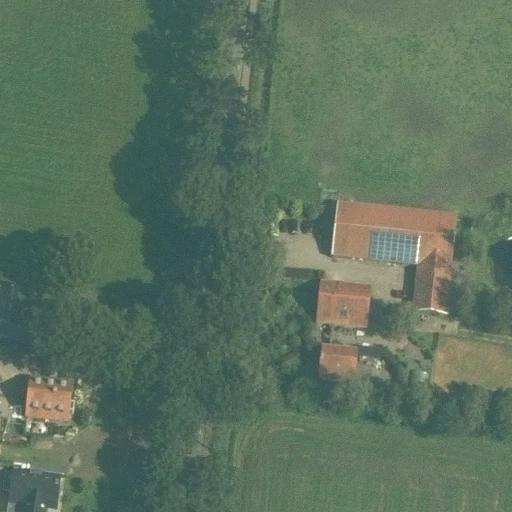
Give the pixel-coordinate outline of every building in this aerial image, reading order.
[(454,246),(456,219),(336,207),(331,259),(416,268),(411,317),(446,321),(451,272),(455,272),(456,262),(451,261),(453,246),(454,246)] [(366,329),(370,290),(319,285),(315,324),(366,329)] [(0,322),(5,323),(10,292),(0,289),(0,322)] [(355,384),(358,350),(320,348),(318,381),(355,384)] [(67,425),(71,384),(29,380),(25,420),(67,425)] [(393,416),(396,389),(373,386),(370,413),(393,416)] [(5,476),(2,494),(13,496),(12,505),(11,511),(43,511),(44,510),(53,511),(54,498),(57,499),(59,484),(56,484),(56,483),(16,477),(5,476)]
